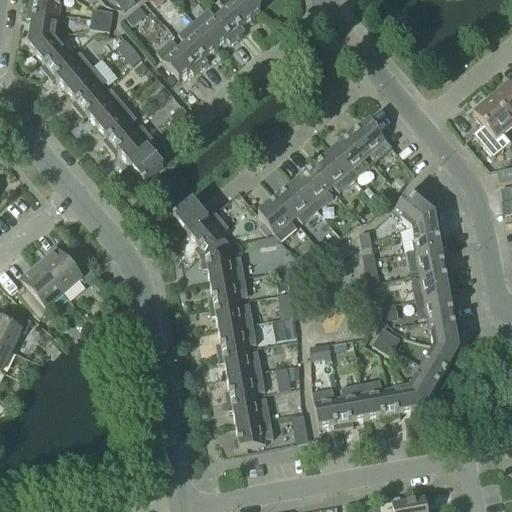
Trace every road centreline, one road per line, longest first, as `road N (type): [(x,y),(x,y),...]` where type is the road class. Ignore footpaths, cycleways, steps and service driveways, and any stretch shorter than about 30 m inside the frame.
road 1 (tertiary): [(186,511),(140,277),(77,194)]
road 2 (residential): [(473,511),(460,457),(193,511)]
road 3 (residential): [(148,155),(319,2)]
road 4 (residential): [(204,220),(376,71)]
road 5 (residential): [(511,317),(503,318),(471,195),(422,127)]
